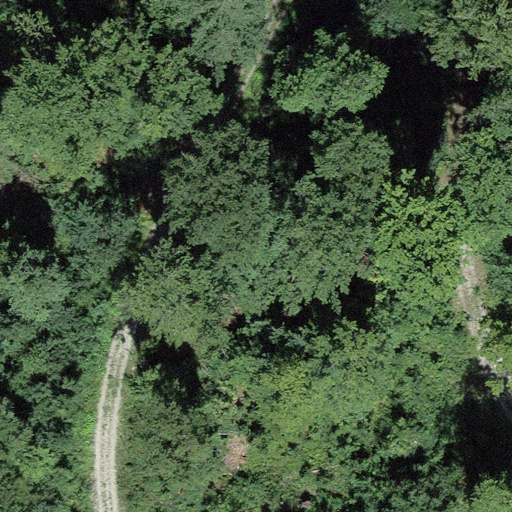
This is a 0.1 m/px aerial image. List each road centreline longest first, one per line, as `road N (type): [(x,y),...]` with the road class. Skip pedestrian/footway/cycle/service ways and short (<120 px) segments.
road 1 (track): [(110,511),(126,319),(287,0)]
road 2 (track): [(511,398),(452,222),(488,0)]
